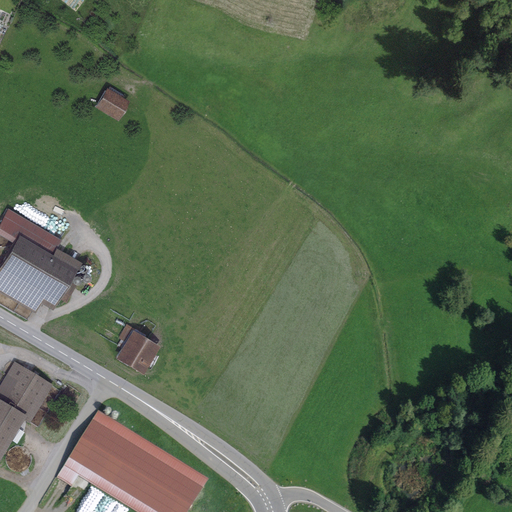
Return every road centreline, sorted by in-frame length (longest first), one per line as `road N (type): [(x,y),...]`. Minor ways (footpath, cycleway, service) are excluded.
road 1 (tertiary): [(269,501),(204,443),(0,317)]
road 2 (track): [(107,380),(25,511)]
road 3 (track): [(28,333),(103,282),(101,250),(79,230)]
